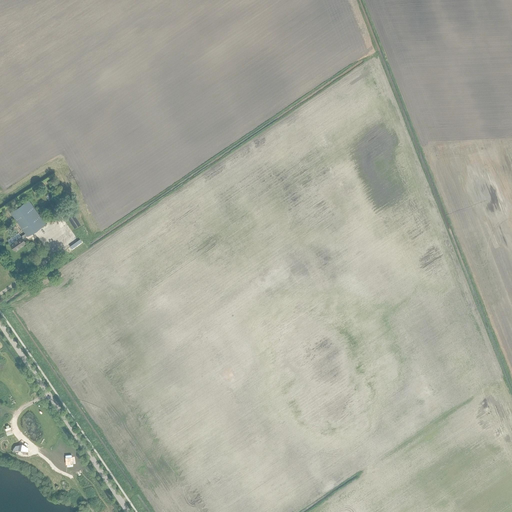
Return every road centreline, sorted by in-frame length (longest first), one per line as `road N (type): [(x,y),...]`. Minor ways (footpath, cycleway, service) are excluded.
road 1 (tertiary): [(127,511),(0,323)]
road 2 (track): [(48,394),(16,413),(15,428),(72,478)]
